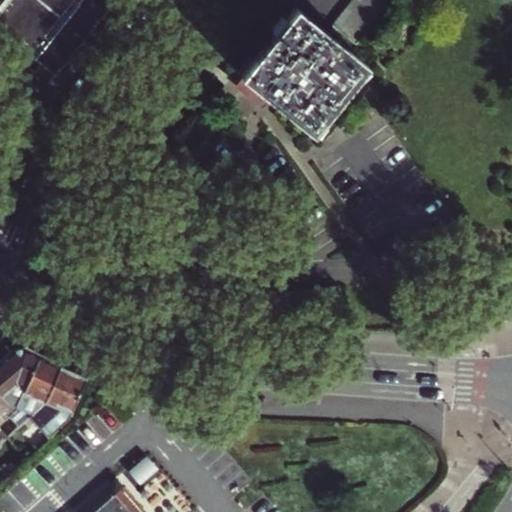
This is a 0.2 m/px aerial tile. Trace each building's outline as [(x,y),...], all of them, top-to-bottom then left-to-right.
[(4,0),(0,6),(0,30),(37,60),(84,0),(4,0)] [(84,0),(37,60),(38,61),(44,65),(104,0),(84,0)] [(394,0),(355,0),(334,27),(357,46),(394,0)] [(368,64),(298,7),(242,75),(312,133),(368,64)] [(165,243),(144,267),(179,292),(217,311),(266,322),(302,324),(347,317),(339,285),(296,292),(269,290),(227,281),(200,269),(165,243)] [(0,363),(0,393),(3,397),(11,406),(18,414),(21,418),(31,392),(45,357),(28,349),(15,350),(0,363)] [(65,367),(45,357),(31,392),(21,418),(35,433),(65,367)] [(65,367),(35,433),(46,445),(72,421),(91,379),(65,367)] [(0,393),(0,415),(11,406),(3,397),(0,393)] [(18,414),(11,406),(0,415),(0,427),(1,428),(18,414)] [(7,467),(3,471),(9,479),(29,461),(20,451),(5,464),(7,467)] [(0,487),(9,479),(3,471),(0,468),(0,487)] [(135,511),(114,488),(86,511),(135,511)]
